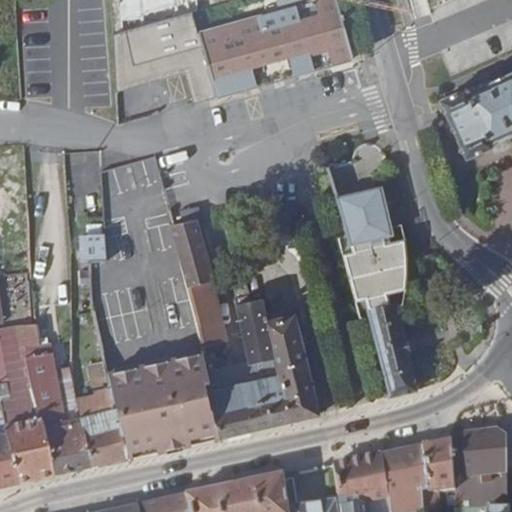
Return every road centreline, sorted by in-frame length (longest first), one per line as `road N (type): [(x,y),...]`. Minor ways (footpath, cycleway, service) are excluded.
road 1 (tertiary): [(511,370),(432,405),(0,511)]
road 2 (residential): [(369,0),(441,223),(511,284)]
road 3 (unknown): [(0,126),(71,129),(68,0)]
